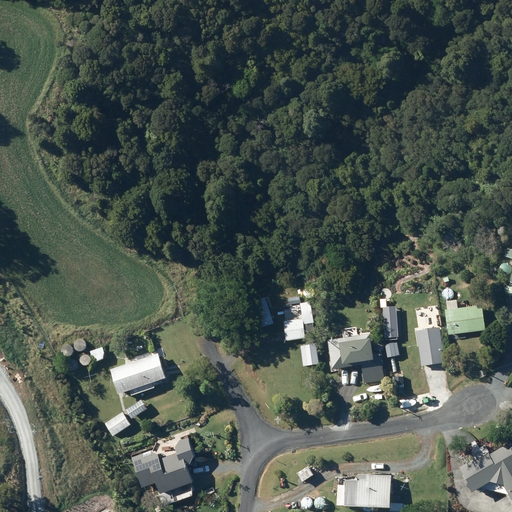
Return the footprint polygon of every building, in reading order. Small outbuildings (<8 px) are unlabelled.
[(511,253),(503,251),(501,260),(511,263),(511,253)] [(499,268),(511,273),(511,271),(511,264),(502,261),(499,268)] [(250,295),(251,296),(246,299),(247,303),(251,301),(252,303),(264,298),(261,290),(250,295)] [(457,300),(447,302),(448,311),(445,311),(448,335),(486,330),(482,306),(458,309),(457,300)] [(304,311),(306,325),(314,324),(312,310),(304,311)] [(284,322),(286,340),(306,337),(303,319),(284,322)] [(328,341),(333,369),(362,365),(365,384),(385,381),(381,352),(375,353),(372,334),(328,341)] [(103,347),(90,351),(94,363),(106,358),(103,347)] [(153,383),(167,379),(159,353),(157,354),(156,349),(128,357),(130,363),(110,369),(118,395),(132,391),(133,394),(154,388),(153,383)] [(141,400),(126,410),(132,419),(148,409),(141,400)] [(123,412),(106,424),(114,437),(131,425),(123,412)] [(181,441),(176,450),(178,454),(161,461),(159,455),(152,450),(132,458),(144,489),(157,484),(161,495),(164,493),(165,494),(194,483),(189,471),(195,457),(188,438),(181,441)] [(492,483),(506,487),(511,497),(511,443),(490,455),(490,454),(463,468),(472,494),(492,483)] [(308,466),(297,474),(303,483),(314,476),(308,466)] [(338,486),(338,507),(345,507),(345,508),(390,509),(390,511),(403,511),(403,503),(392,503),(392,476),(359,475),(359,481),(347,481),(347,486),(338,486)]
